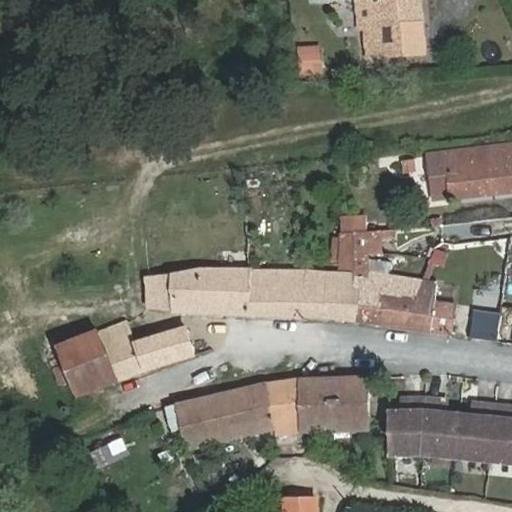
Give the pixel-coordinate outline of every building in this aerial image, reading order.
[(358,0),(363,58),(425,53),(420,0),(358,0)] [(322,41),(299,42),(301,79),(324,78),(322,41)] [(511,190),(511,145),(445,154),(450,198),(511,190)] [(437,200),(450,198),(445,154),(432,155),(437,200)] [(344,234),(344,267),(355,269),(356,251),(369,250),(368,234),(344,234)] [(389,277),(390,264),(368,260),(367,273),(389,277)] [(325,318),(354,321),(358,322),(363,291),(355,290),(355,275),(306,272),(254,271),(200,271),(175,276),(177,311),(177,313),(292,317),(325,318)] [(384,294),(420,300),(424,282),(418,281),(389,277),(367,273),(355,272),(355,275),(355,290),(363,291),(358,322),(379,325),(384,294)] [(177,311),(175,276),(147,279),(149,308),(177,311)] [(379,325),(392,326),(452,336),(456,305),(436,302),(438,284),(424,282),(420,300),(384,294),(379,325)] [(39,294),(15,299),(17,308),(18,312),(42,309),(39,294)] [(502,315),(476,312),(472,339),(498,342),(502,315)] [(121,380),(193,355),(191,342),(188,329),(161,337),(158,328),(139,334),(136,322),(129,322),(61,348),(60,346),(46,352),(60,386),(74,380),(80,396),(121,380)] [(183,431),(188,451),(247,436),(275,431),(276,435),(305,431),(370,430),(370,378),(299,380),(266,385),(167,408),(174,433),(183,431)] [(511,464),(511,420),(510,420),(511,407),(481,404),(479,417),(442,413),(443,400),(427,399),(409,399),(409,412),(390,412),(391,456),(423,455),(511,464)] [(238,482),(243,498),(260,493),(255,478),(238,482)] [(317,511),(318,499),(286,499),(286,511),(317,511)]
